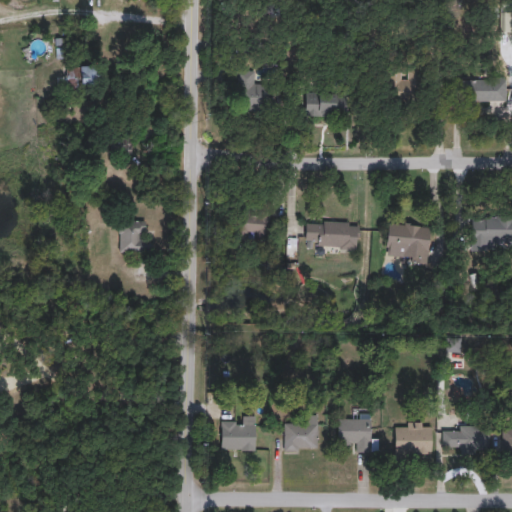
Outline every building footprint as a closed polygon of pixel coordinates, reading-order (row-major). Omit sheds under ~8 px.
[(81,88),(103,85),(99,63),(77,66),(81,88)] [(386,101),(386,70),(422,71),(421,101),(386,101)] [(237,109),(237,71),(255,71),(255,85),(270,85),(270,109),(237,109)] [(504,102),(466,102),(466,81),(504,81),(504,102)] [(304,117),(304,93),(345,93),(345,117),(304,117)] [(117,155),(117,139),(131,139),(131,155),(117,155)] [(235,240),(235,214),(266,214),(266,240),(235,240)] [(471,251),(471,218),(511,218),(511,241),(493,241),(493,251),(471,251)] [(356,249),(304,246),(305,220),(358,223),(356,249)] [(118,253),(118,221),(142,221),(142,241),(150,241),(150,253),(118,253)] [(427,263),(384,259),(388,223),(430,227),(427,263)] [(317,415),(317,451),(283,451),(283,425),(305,425),(305,415),(317,415)] [(369,415),(370,440),(376,440),(376,452),(357,453),(356,443),(337,443),(337,416),(369,415)] [(221,450),(221,417),(254,417),(254,450),(221,450)] [(430,424),(430,454),(394,454),(394,424),(430,424)] [(460,454),(460,447),(443,447),(443,427),(488,427),(488,454),(460,454)] [(511,455),(501,455),(501,430),(511,430),(511,455)]
